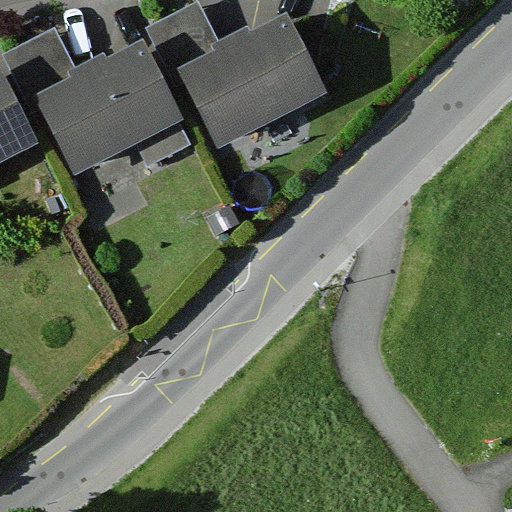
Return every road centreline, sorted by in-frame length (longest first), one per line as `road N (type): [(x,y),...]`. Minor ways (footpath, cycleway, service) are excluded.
road 1 (tertiary): [(383,167),(163,390),(81,461),(2,511)]
road 2 (residential): [(383,167),(361,327),(364,358),(380,396),(470,511)]
road 3 (tertiary): [(511,45),(383,167)]
